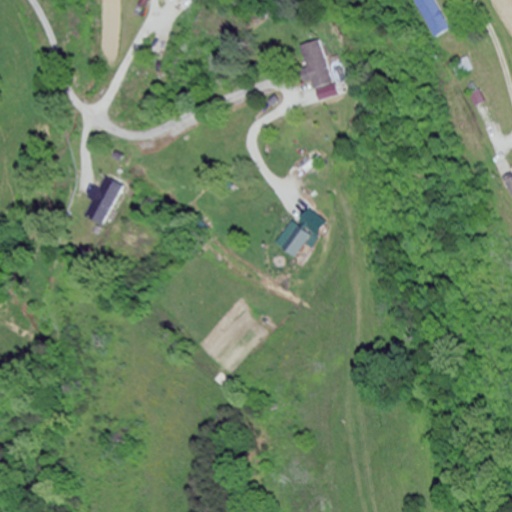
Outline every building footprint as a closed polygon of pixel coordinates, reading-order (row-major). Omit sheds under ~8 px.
[(452,32),(438,0),(424,0),(416,3),(432,40),(452,32)] [(328,41),(301,49),(312,84),(318,81),(321,91),(340,85),(328,41)] [(454,66),(459,76),(474,69),(468,59),(454,66)] [(117,106),(128,110),(145,116),(158,80),(131,69),(117,106)] [(104,227),(125,191),(108,181),(105,187),(101,185),(83,215),(104,227)] [(295,260),(312,236),(299,227),(282,251),(295,260)]
